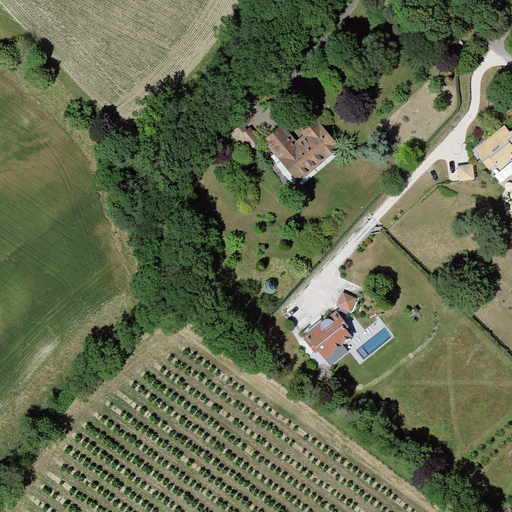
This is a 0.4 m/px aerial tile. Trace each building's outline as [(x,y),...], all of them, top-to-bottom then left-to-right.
[(281,125),(261,144),(296,187),(340,150),(316,121),(301,133),(303,136),(295,143),(281,125)] [(511,133),(503,123),(473,150),(478,156),(475,158),(487,171),(495,164),(501,171),(511,161),(511,133)] [(247,156),(261,144),(249,130),(240,125),(228,134),(247,156)] [(471,165),(456,167),(458,182),(473,180),(471,165)] [(333,311),(304,333),(307,337),(303,340),(312,352),(316,349),(324,358),(351,337),(344,329),(348,327),(343,321),(349,313),(351,314),(357,299),(340,292),(334,307),(339,309),(336,315),(333,311)]
